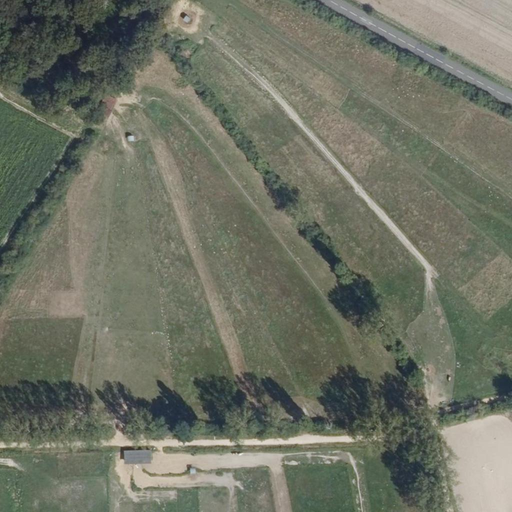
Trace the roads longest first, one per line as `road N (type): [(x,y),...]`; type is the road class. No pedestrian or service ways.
road 1 (track): [(0,446),(428,436),(447,511)]
road 2 (secondary): [(329,0),(511,99)]
